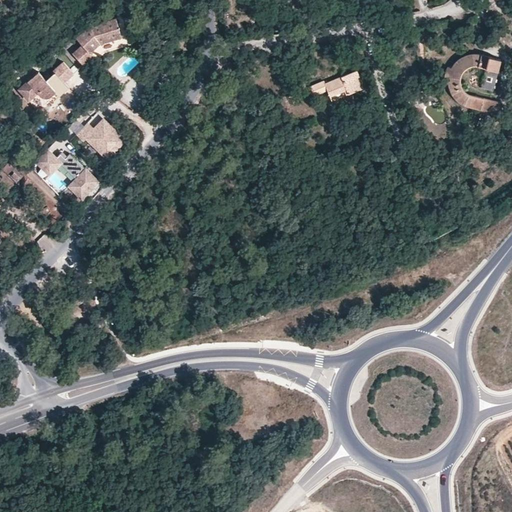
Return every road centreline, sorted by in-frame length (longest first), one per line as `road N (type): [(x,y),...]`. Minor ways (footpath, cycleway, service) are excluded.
road 1 (tertiary): [(0,312),(186,100),(211,52)]
road 2 (secondary): [(358,356),(194,354),(38,396)]
road 3 (secondary): [(44,411),(152,376),(255,364),(311,384),(341,412)]
road 4 (residential): [(477,2),(430,19),(211,52)]
road 5 (unclassified): [(344,423),(297,491),(326,468),(369,454)]
